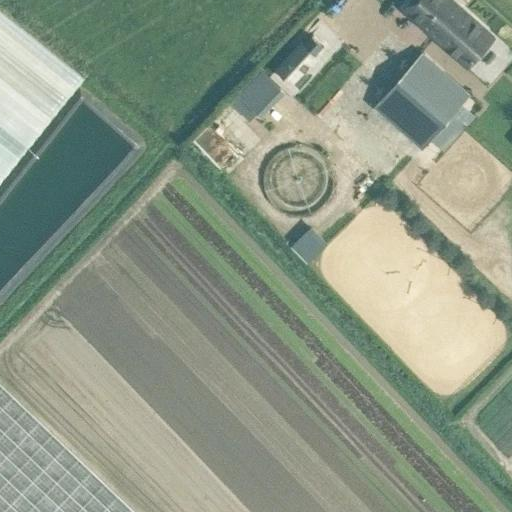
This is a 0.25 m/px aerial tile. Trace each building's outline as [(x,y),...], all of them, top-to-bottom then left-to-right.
[(472,67),(497,39),(452,0),(409,0),(403,7),(472,67)] [(0,180),(83,78),(0,11),(0,180)] [(278,66),(299,87),(310,75),(304,70),(320,54),(317,53),(324,45),(312,34),(305,41),(303,40),(278,66)] [(422,51),(375,105),(423,147),(470,92),(422,51)] [(240,92),(258,110),(264,104),(245,86),(240,92)] [(137,511),(0,381),(0,511),(137,511)]
